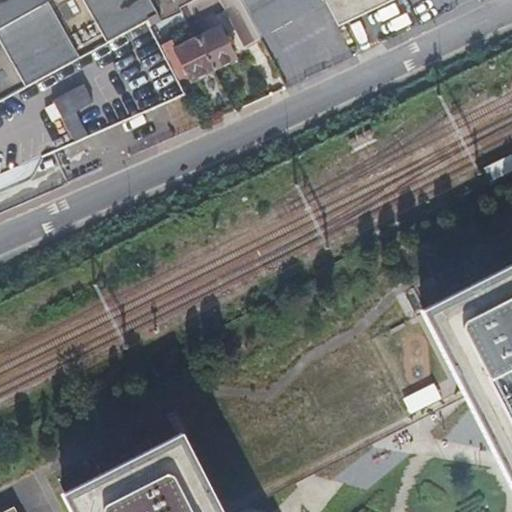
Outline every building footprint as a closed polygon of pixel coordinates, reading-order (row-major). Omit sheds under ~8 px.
[(326,0),(0,0),(0,98),(146,18),(150,26),(181,9),(180,6),(191,0),(239,0),(261,39),(328,2),(326,0)] [(194,17),(220,4),(217,0),(191,0),(180,6),(181,9),(188,21),(194,17)] [(243,47),(261,39),(239,0),(217,0),(220,4),(243,47)] [(326,0),(328,2),(339,27),(398,0),(326,0)] [(181,9),(150,26),(180,83),(189,78),(189,79),(212,67),(196,36),(191,26),(188,21),(181,9)] [(196,36),(202,33),(194,17),(188,21),(191,26),(196,36)] [(0,172),(37,157),(185,92),(180,83),(150,26),(146,18),(0,98),(0,172)] [(196,36),(212,67),(234,55),(219,24),(202,33),(196,36)] [(511,264),(423,310),(511,485),(511,264)] [(221,511),(182,433),(64,493),(73,511),(221,511)]
